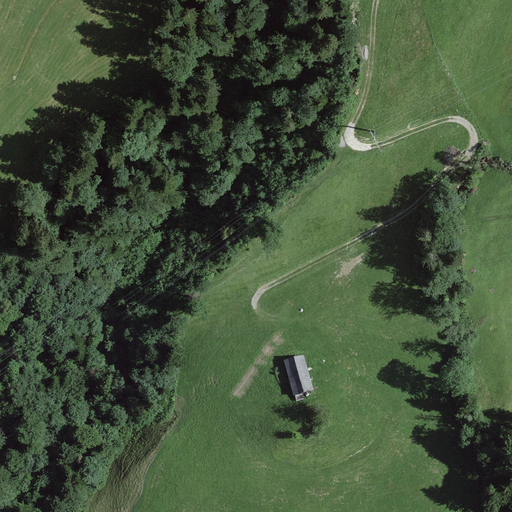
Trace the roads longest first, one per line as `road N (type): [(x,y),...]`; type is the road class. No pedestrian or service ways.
road 1 (track): [(268,228),(336,162),(375,94),(387,58),(389,0)]
road 2 (track): [(483,152),(475,132),(458,120),(368,153),(347,135)]
road 3 (track): [(0,119),(58,0)]
